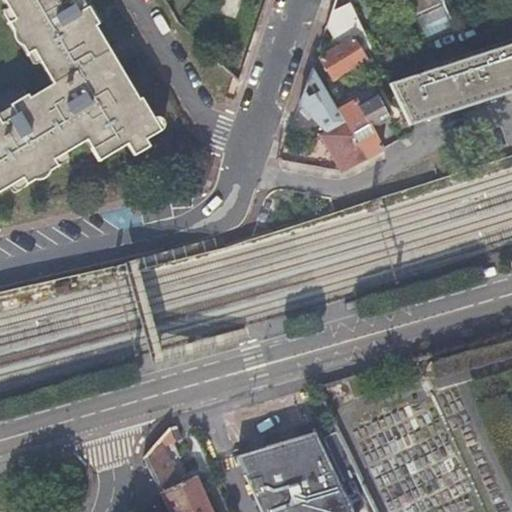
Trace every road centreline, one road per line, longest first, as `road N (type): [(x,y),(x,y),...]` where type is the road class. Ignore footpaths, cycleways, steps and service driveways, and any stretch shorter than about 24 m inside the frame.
road 1 (secondary): [(157,396),(511,290)]
road 2 (residential): [(236,162),(217,224),(0,277)]
road 3 (residential): [(236,162),(139,0)]
road 4 (residential): [(294,0),(236,162)]
road 5 (secondary): [(0,441),(157,396)]
road 6 (residential): [(97,511),(157,396)]
